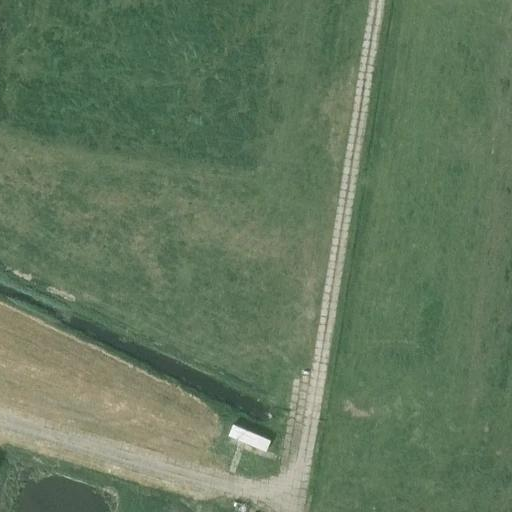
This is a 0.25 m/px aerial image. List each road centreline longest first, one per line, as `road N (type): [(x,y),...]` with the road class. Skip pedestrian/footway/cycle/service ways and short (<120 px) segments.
road 1 (track): [(293,501),(374,0)]
road 2 (track): [(0,420),(293,501)]
